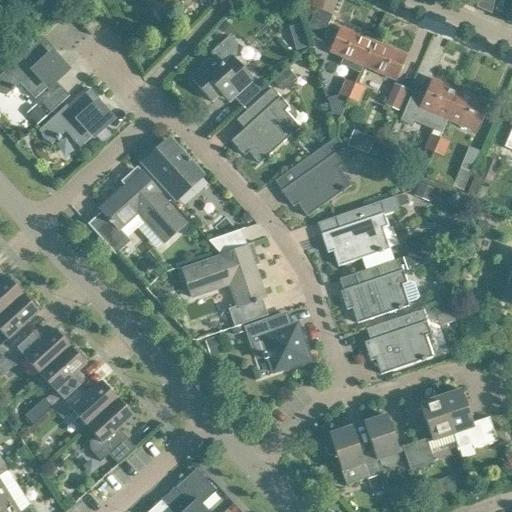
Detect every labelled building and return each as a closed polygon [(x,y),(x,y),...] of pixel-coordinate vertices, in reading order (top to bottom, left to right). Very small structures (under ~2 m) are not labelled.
[(477,0),(476,9),(491,15),(494,0),(477,0)] [(309,37),(321,42),(332,16),(315,9),(307,30),(309,37)] [(91,36),(100,28),(93,20),(84,29),(91,36)] [(332,47),(329,52),(343,58),(340,65),(359,74),(362,67),(373,43),(340,29),(332,47)] [(236,56),(236,44),(229,37),(211,54),(214,57),(211,60),(207,60),(203,62),(201,65),(201,69),(190,79),(211,103),(225,90),(233,99),(234,99),(243,109),(262,92),(254,82),(234,58),(236,56)] [(35,100),(66,71),(53,55),(56,52),(45,40),(24,60),(21,57),(0,76),(0,89),(6,96),(12,91),(13,92),(16,89),(14,88),(20,84),(35,100)] [(373,43),(362,67),(396,81),(406,57),(373,43)] [(273,82),(285,71),(276,61),(264,72),(273,82)] [(285,71),(273,82),(282,93),(297,80),(287,69),(285,71)] [(447,121),(459,92),(431,80),(425,95),(414,91),(415,90),(413,90),(406,108),(399,121),(412,127),(414,123),(432,131),(424,150),(433,154),(440,139),(438,139),(446,121),(447,121)] [(348,100),(354,85),(344,81),(338,96),(348,100)] [(394,84),(385,106),(398,112),(408,90),(394,84)] [(354,85),(348,100),(357,104),(364,89),(354,85)] [(68,97),(61,88),(42,105),(50,113),(68,97)] [(271,89),(260,100),(245,113),(253,122),(231,142),(244,157),(248,153),(259,165),(299,128),(284,112),(289,108),(271,89)] [(38,132),(51,145),(57,140),(58,142),(61,139),(59,137),(65,133),(80,149),(111,120),(97,105),(101,102),(90,90),(69,109),(66,106),(38,132)] [(459,92),(447,121),(476,133),(488,104),(459,92)] [(220,130),(227,140),(241,130),(234,121),(220,130)] [(204,177),(178,148),(169,138),(141,164),(176,202),(204,177)] [(335,139),(315,153),(299,165),(305,175),(281,192),(293,208),(297,205),(307,218),(323,206),(351,187),(338,169),(342,165),(335,155),(343,150),(335,139)] [(440,139),(433,154),(443,158),(449,143),(440,139)] [(468,148),(452,188),(463,192),(479,152),(468,148)] [(485,158),(470,198),(483,203),(490,184),(491,184),(498,163),(485,158)] [(160,194),(153,187),(139,172),(134,177),(130,174),(120,183),(124,186),(99,209),(102,212),(87,225),(115,256),(131,242),(120,230),(139,213),(144,219),(143,221),(164,244),(186,224),(159,195),(160,194)] [(395,198),(365,208),(346,214),(349,226),(321,235),(327,254),(333,252),(338,268),(389,250),(382,229),(388,227),(384,216),(399,211),(395,198)] [(241,230),(222,237),(208,242),(219,254),(246,245),(241,230)] [(265,299),(263,292),(254,267),(259,266),(255,253),(250,254),(247,247),(229,254),(219,257),(182,270),(192,299),(221,288),(220,285),(228,282),(237,307),(228,310),(234,328),(267,317),(262,300),(265,299)] [(459,252),(447,248),(442,261),(455,265),(459,252)] [(422,266),(433,262),(429,249),(418,253),(422,266)] [(399,260),(384,265),(365,271),(369,282),(340,292),(347,311),(352,309),(357,324),(409,307),(408,304),(416,301),(418,296),(414,284),(410,283),(407,284),(399,260)] [(511,270),(507,285),(503,283),(499,295),(503,297),(502,301),(511,304),(511,270)] [(0,315),(22,296),(20,294),(23,291),(12,279),(9,282),(6,279),(0,284),(0,315)] [(22,296),(0,315),(0,331),(7,339),(0,346),(0,351),(6,358),(26,340),(18,332),(38,314),(35,311),(38,307),(28,295),(24,299),(22,296)] [(422,311),(407,316),(365,330),(369,341),(364,343),(370,362),(376,360),(381,375),(422,362),(426,361),(426,360),(432,358),(425,337),(431,335),(422,311)] [(273,373),(309,361),(305,348),(305,347),(302,337),(301,338),(297,324),(289,327),(285,315),(246,329),(256,359),(267,355),(273,373)] [(40,375),(69,348),(67,346),(70,343),(60,331),(56,334),(54,331),(46,337),(39,329),(26,340),(6,358),(15,368),(25,359),(40,375)] [(53,410),(73,392),(65,384),(85,366),(82,363),(86,359),(75,348),(72,351),(69,348),(40,375),(54,392),(44,401),(53,410)] [(87,427),(117,400),(101,383),(81,401),(73,392),(53,410),(62,420),(72,411),(87,427)] [(440,398),(453,435),(467,431),(473,450),(497,442),(489,418),(476,423),(477,425),(473,426),(461,391),(440,398)] [(432,443),(453,435),(440,398),(419,405),(432,443)] [(117,400),(87,427),(94,435),(91,438),(89,443),(89,447),(90,452),(100,463),(108,455),(118,466),(135,449),(118,430),(132,418),(117,400)] [(386,416),(363,424),(373,451),(376,461),(377,461),(378,461),(380,466),(385,469),(395,466),(399,459),(397,454),(399,454),(386,416)] [(376,461),(373,451),(360,455),(351,427),(328,435),(330,439),(326,440),(323,445),(327,455),(331,457),(335,456),(346,486),(381,474),(377,461),(376,461)] [(422,467),(430,465),(434,463),(426,439),(414,444),(422,467)] [(410,471),(422,467),(414,444),(402,448),(410,471)] [(0,500),(8,496),(0,482),(0,475),(8,471),(2,460),(0,461),(0,500)] [(30,461),(22,466),(29,477),(37,472),(30,461)] [(183,511),(207,511),(201,505),(216,492),(196,470),(168,495),(183,511)] [(183,511),(168,495),(149,511),(183,511)] [(18,511),(8,496),(0,500),(0,511),(34,511),(31,506),(21,511),(18,511)]
